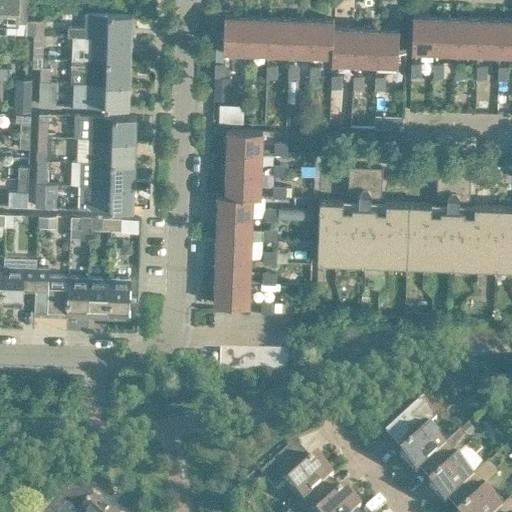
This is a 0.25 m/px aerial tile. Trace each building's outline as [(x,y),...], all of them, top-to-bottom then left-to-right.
[(0,0),(0,31),(7,32),(7,31),(26,33),(26,18),(27,9),(26,0),(0,0)] [(132,13),(86,11),(85,25),(68,24),(68,34),(85,35),(131,36),(132,13)] [(245,50),(247,15),(225,14),(223,49),(245,50)] [(433,50),(435,15),(413,14),(412,49),(433,50)] [(267,51),(268,16),(247,15),(245,50),(267,51)] [(455,51),(457,15),(435,15),(433,50),(455,51)] [(477,51),(478,16),(457,15),(455,51),(477,51)] [(289,52),(290,16),(268,16),(267,51),(289,52)] [(311,53),(312,17),(290,16),(289,52),(311,53)] [(499,52),(500,17),(478,16),(477,51),(499,52)] [(333,54),(334,25),(334,18),(312,17),(311,53),(332,54),(333,54)] [(511,52),(511,17),(500,17),(499,52),(511,52)] [(26,18),(26,33),(34,33),(34,19),(26,18)] [(34,19),(34,33),(43,33),(43,19),(34,19)] [(354,62),(356,26),(334,25),(333,54),(332,54),(332,61),(354,62)] [(376,62),(377,27),(356,26),(354,62),(376,62)] [(399,28),(377,27),(376,62),(398,63),(399,28)] [(42,47),(43,33),(34,33),(33,47),(42,47)] [(131,60),(131,36),(85,35),(84,58),(131,60)] [(84,58),(83,81),(130,83),(131,60),(84,58)] [(225,61),(215,61),(215,75),(224,75),(225,61)] [(420,75),(421,61),(411,61),(411,75),(420,75)] [(255,62),(245,62),(245,76),(254,76),(255,62)] [(443,76),(443,62),(433,62),(433,75),(443,76)] [(277,63),(267,63),(266,76),(276,77),(277,63)] [(464,76),(465,63),(455,63),(455,76),(464,76)] [(486,77),(486,64),(477,63),(476,77),(486,77)] [(298,64),(288,64),(288,77),(298,78),(298,64)] [(507,78),(508,65),(498,64),(498,78),(507,78)] [(41,65),(40,79),(49,80),(50,65),(41,65)] [(319,78),(320,65),(310,65),(310,78),(319,78)] [(341,73),(332,73),(331,86),(341,87),(341,73)] [(363,74),(354,73),(353,87),(363,87),(363,74)] [(385,74),(375,74),(375,88),(384,88),(385,74)] [(215,75),(214,96),(229,97),(230,75),(224,75),(215,75)] [(57,80),(49,80),(40,79),(39,103),(56,104),(57,80)] [(129,106),(130,83),(83,81),(74,81),(73,104),(129,106)] [(219,103),(219,120),(243,120),(244,104),(219,103)] [(39,111),(38,135),(47,135),(48,111),(39,111)] [(90,113),(89,137),(136,138),(137,115),(90,113)] [(20,121),(20,134),(30,134),(31,121),(20,121)] [(228,127),(227,149),(262,151),(263,129),(228,127)] [(30,147),(30,134),(20,134),(19,146),(30,147)] [(47,149),(47,135),(38,135),(38,149),(47,149)] [(135,162),(136,138),(89,137),(88,160),(135,162)] [(274,152),(288,152),(288,142),(274,142),(274,152)] [(73,147),(47,145),(46,163),(72,165),(73,147)] [(261,173),(262,151),(227,149),(226,171),(261,173)] [(37,158),(36,181),(46,182),(46,158),(37,158)] [(72,159),(72,182),(80,183),(88,183),(134,185),(135,162),(88,160),(80,160),(72,159)] [(19,164),(18,177),(28,177),(29,165),(19,164)] [(273,173),(287,174),(287,164),(274,164),(273,173)] [(314,164),(302,164),(302,174),(314,174),(314,164)] [(511,204),(459,203),(459,200),(466,200),(470,196),(471,169),(438,168),(437,195),(441,199),(447,199),(447,202),(371,200),(371,196),(378,197),(382,193),(383,166),(349,165),(349,192),(352,196),(359,196),(359,199),(320,198),(318,259),(511,266),(511,204)] [(260,195),(261,173),(226,171),(225,192),(225,193),(253,194),(253,195),(260,195)] [(28,190),(28,177),(18,177),(18,189),(28,190)] [(45,196),(46,182),(36,181),(36,195),(45,196)] [(133,209),(134,185),(80,183),(79,207),(133,209)] [(273,185),(273,195),(286,195),(287,186),(273,185)] [(252,216),(253,195),(253,194),(225,193),(225,192),(218,192),(217,215),(252,216)] [(265,217),(278,217),(279,207),(265,207),(265,217)] [(15,212),(5,212),(5,225),(15,225),(15,212)] [(71,214),(71,227),(81,227),(81,215),(71,214)] [(111,229),(112,216),(91,215),(91,228),(111,229)] [(252,238),(252,216),(217,215),(216,236),(252,238)] [(122,216),(112,216),(111,229),(121,229),(122,216)] [(139,217),(122,216),(121,229),(139,230),(139,217)] [(34,225),(34,239),(61,239),(61,226),(34,225)] [(264,238),(277,239),(278,229),(264,228),(264,238)] [(251,260),(252,238),(216,236),(216,258),(251,260)] [(263,250),(263,260),(277,260),(277,251),(263,250)] [(250,281),(251,260),(216,258),(215,280),(250,281)] [(2,304),(35,305),(36,265),(3,264),(2,304)] [(67,314),(69,275),(49,274),(49,266),(36,265),(35,305),(34,313),(67,314)] [(262,271),(262,281),(276,281),(276,272),(262,271)] [(88,315),(89,275),(69,275),(67,314),(88,315)] [(108,316),(110,276),(89,275),(88,315),(108,316)] [(130,277),(110,276),(108,316),(129,316),(130,277)] [(249,303),(250,281),(215,280),(214,302),(249,303)] [(262,281),(262,288),(279,289),(280,282),(276,281),(262,281)] [(275,310),(275,301),(261,300),(261,310),(275,310)] [(231,375),(232,351),(220,351),(219,375),(231,375)] [(243,376),(244,352),(232,351),(231,375),(243,376)] [(256,376),(257,352),(244,352),(243,376),(256,376)] [(268,376),(269,353),(257,352),(256,376),(268,376)] [(280,377),(281,353),(269,353),(268,376),(280,377)] [(292,377),(293,353),(281,353),(280,377),(292,377)] [(416,476),(420,472),(419,471),(445,448),(445,447),(428,429),(436,421),(421,402),(383,436),(384,437),(386,435),(391,440),(388,442),(389,443),(392,441),(404,455),(400,459),(416,476)] [(474,479),(473,478),(456,460),(472,445),(461,433),(445,447),(445,448),(419,471),(420,472),(433,486),(428,490),(444,507),(448,503),(448,502),(474,479)] [(285,485),(303,504),(329,481),(333,477),(318,460),(311,466),(292,446),(260,475),(277,493),(285,485)] [(499,511),(502,510),(502,509),(484,491),(500,476),(489,464),(473,478),(474,479),(448,502),(448,503),(456,511),(499,511)] [(342,495),(329,481),(303,504),(293,511),(356,511),(357,511),(361,508),(346,491),(342,495)] [(109,511),(93,498),(93,499),(77,485),(70,488),(50,511),(109,511)] [(511,511),(511,499),(502,509),(502,510),(499,511),(511,511)]
